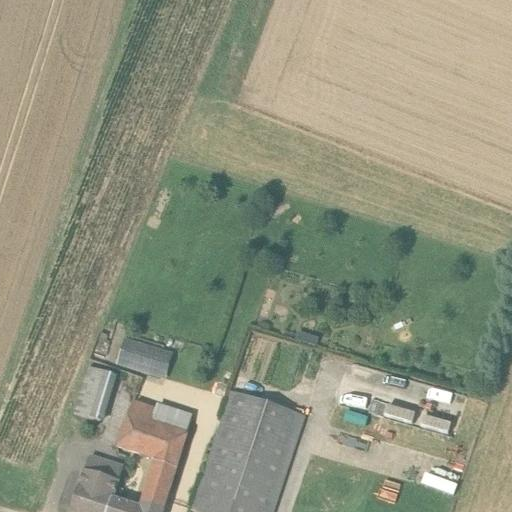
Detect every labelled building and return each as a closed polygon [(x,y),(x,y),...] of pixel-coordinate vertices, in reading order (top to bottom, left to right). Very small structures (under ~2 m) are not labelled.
[(298,332),(295,340),(316,347),(318,339),(298,332)] [(119,365),(158,376),(164,354),(126,342),(119,365)] [(100,424),(115,378),(90,370),(75,416),(100,424)] [(191,511),(273,511),(304,417),(261,403),(264,395),(253,391),(250,399),(231,393),(191,511)] [(111,502),(108,511),(162,511),(192,419),(157,407),(155,412),(134,405),(117,448),(141,456),(156,461),(141,510),(113,502),(111,502)] [(387,418),(414,427),(418,417),(390,407),(387,418)] [(70,511),(108,511),(111,502),(113,502),(123,469),(88,458),(70,511)]
